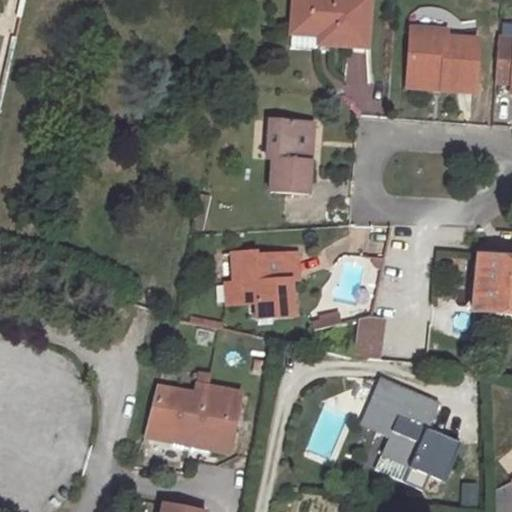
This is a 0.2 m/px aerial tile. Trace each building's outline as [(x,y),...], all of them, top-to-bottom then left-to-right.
[(331,1),(331,0),(292,0),(289,33),(327,36),(336,37),(335,45),(365,47),(368,4),(344,3),(331,1)] [(429,37),(430,30),(410,29),(406,78),(436,80),(436,78),(439,78),(439,89),(471,92),(474,40),(444,38),(429,37)] [(326,45),(335,45),(336,37),(327,36),(326,45)] [(293,53),(315,49),(313,38),(291,42),(293,53)] [(511,39),(497,38),(493,82),(509,83),(511,83),(511,39)] [(19,76),(11,74),(7,88),(15,89),(19,76)] [(405,87),(439,89),(439,78),(436,78),(436,80),(406,78),(405,87)] [(301,163),(305,123),(269,121),(266,160),(272,161),(269,191),(305,194),(307,163),(301,163)] [(311,124),(305,123),(301,163),(307,163),(311,124)] [(210,198),(198,195),(192,226),(203,228),(210,198)] [(254,253),(230,255),(233,282),(224,283),(227,305),(255,303),(257,318),(290,315),(287,281),(295,280),(293,254),(255,257),(254,253)] [(511,260),(479,257),(474,311),(511,314),(511,260)] [(359,318),(355,357),(381,360),(385,321),(371,320),(359,318)] [(197,374),(194,386),(205,388),(207,376),(197,374)] [(388,436),(405,393),(379,381),(361,424),(388,436)] [(192,395),(157,388),(145,435),(226,451),(238,393),(205,388),(194,386),(192,395)] [(434,405),(405,393),(388,436),(380,454),(422,473),(443,481),(458,446),(424,432),(434,405)] [(418,482),(422,473),(380,454),(376,463),(418,482)]
